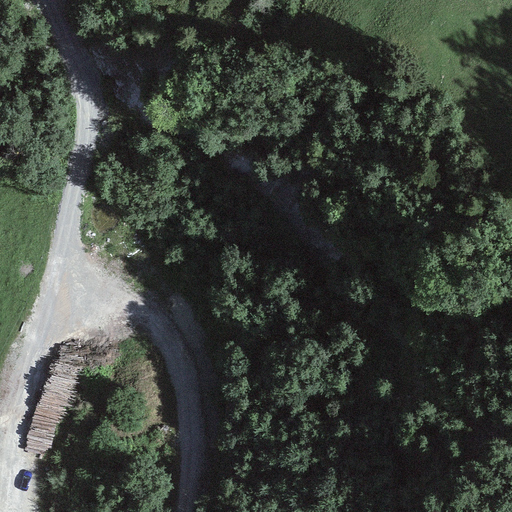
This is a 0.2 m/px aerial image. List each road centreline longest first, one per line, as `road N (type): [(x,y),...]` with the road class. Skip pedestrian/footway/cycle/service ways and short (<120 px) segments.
road 1 (track): [(71,306),(93,125),(86,80),(50,0)]
road 2 (track): [(191,511),(200,422),(189,346),(162,309),(136,300),(106,294),(71,306)]
